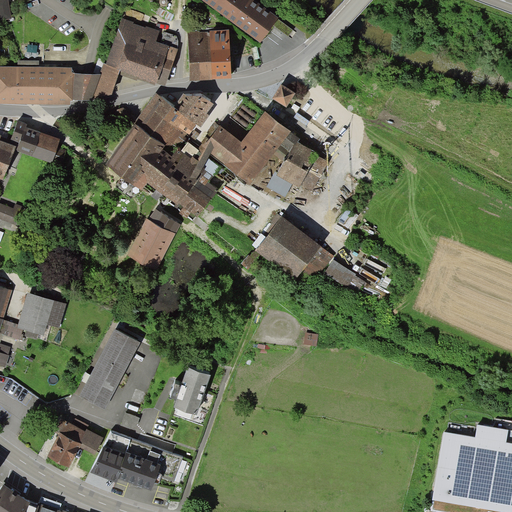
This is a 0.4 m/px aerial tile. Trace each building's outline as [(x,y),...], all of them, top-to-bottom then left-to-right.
[(8,0),(0,0),(0,20),(12,18),(8,0)] [(279,17),(254,0),(201,0),(261,42),(273,25),(278,19),(279,17)] [(101,74),(92,100),(112,96),(118,74),(137,81),(137,80),(155,86),(156,83),(165,86),(178,49),(156,41),(160,31),(146,25),(146,27),(134,23),(134,22),(122,17),(106,63),(104,62),(99,74),(101,74)] [(293,30),(278,19),(273,25),(289,36),(293,30)] [(200,31),(188,32),(190,81),(213,80),(213,79),(231,78),(229,29),(210,30),(210,32),(200,32),(200,31)] [(72,67),(39,67),(18,66),(0,66),(0,103),(70,105),(70,101),(73,101),(73,100),(74,73),(72,73),(72,67)] [(101,74),(99,74),(75,73),(74,73),(73,100),(92,100),(101,74)] [(296,93),(281,84),(272,98),(286,107),(296,93)] [(134,122),(135,124),(151,136),(165,146),(171,145),(180,142),(182,143),(196,124),(186,116),(179,112),(180,111),(175,107),(156,93),(134,122)] [(214,104),(199,96),(186,96),(183,94),(175,107),(180,111),(179,112),(186,116),(196,124),(201,127),(210,115),(206,113),(214,104)] [(264,112),(244,97),(230,116),(249,131),(264,112)] [(241,142),(220,125),(220,126),(215,122),(208,130),(209,131),(201,142),(202,143),(199,148),(202,154),(208,159),(208,158),(210,154),(249,185),(273,154),(291,131),(265,111),(264,112),(249,131),(241,142)] [(32,156),(41,132),(26,127),(27,124),(18,120),(11,139),(19,142),(17,149),(17,151),(32,156)] [(209,182),(213,176),(220,167),(208,158),(208,159),(202,154),(197,160),(194,157),(192,156),(190,158),(181,151),(177,148),(172,155),(163,149),(165,146),(151,136),(135,124),(106,164),(141,190),(147,183),(177,205),(179,203),(197,217),(218,189),(209,182)] [(199,134),(194,130),(190,136),(195,140),(199,134)] [(300,139),(291,131),(273,154),(284,162),(278,173),(276,175),(293,184),(300,187),(301,185),(313,191),(329,162),(316,155),(318,153),(298,142),(300,139)] [(57,147),(60,139),(41,132),(32,156),(52,163),(54,159),(62,162),(66,150),(57,147)] [(0,178),(3,180),(17,146),(0,139),(0,138),(1,135),(0,134),(0,178)] [(187,142),(181,151),(190,158),(192,156),(194,157),(199,150),(187,142)] [(285,197),(293,184),(276,175),(278,173),(275,171),(266,187),(285,197)] [(0,202),(0,218),(17,225),(24,207),(16,203),(14,208),(0,202)] [(157,270),(176,234),(181,224),(156,209),(148,219),(147,218),(127,255),(157,270)] [(334,256),(278,213),(265,230),(269,233),(251,256),(248,255),(241,264),(249,269),(261,253),(296,280),(299,275),(312,285),(334,256)] [(70,235),(63,232),(60,238),(67,241),(70,235)] [(356,274),(334,259),(325,273),(358,294),(366,282),(355,275),(356,274)] [(0,327),(12,291),(0,286),(0,327)] [(59,328),(66,304),(28,292),(18,324),(17,328),(23,329),(27,330),(39,334),(44,336),(47,324),(59,328)] [(18,324),(4,320),(0,331),(0,334),(22,341),(24,335),(22,334),(23,329),(17,328),(18,324)] [(141,342),(115,329),(90,375),(86,383),(79,396),(105,409),(141,342)] [(39,334),(27,330),(25,336),(37,340),(39,334)] [(0,365),(5,367),(10,355),(9,354),(11,347),(0,343),(0,365)] [(210,375),(187,367),(181,386),(175,384),(170,398),(176,400),(173,408),(196,416),(210,375)] [(86,383),(90,375),(86,373),(82,381),(86,383)] [(140,418),(126,412),(121,425),(131,429),(137,425),(140,418)] [(59,433),(47,457),(69,468),(80,447),(95,455),(104,438),(87,429),(89,425),(72,417),(70,422),(52,414),(46,426),(59,433)] [(475,438),(443,433),(432,500),(505,511),(511,511),(511,442),(506,442),(509,430),(478,424),(475,438)] [(117,482),(118,478),(122,468),(120,468),(125,454),(104,447),(90,472),(117,482)] [(150,451),(147,459),(158,463),(161,455),(150,451)] [(126,452),(125,454),(120,468),(122,468),(118,478),(151,491),(161,464),(158,463),(147,459),(126,452)] [(35,511),(38,505),(27,501),(3,485),(0,489),(0,511),(35,511)] [(60,510),(62,503),(42,496),(39,503),(60,510)] [(61,511),(62,511),(60,510),(39,503),(38,505),(35,511),(61,511)]
